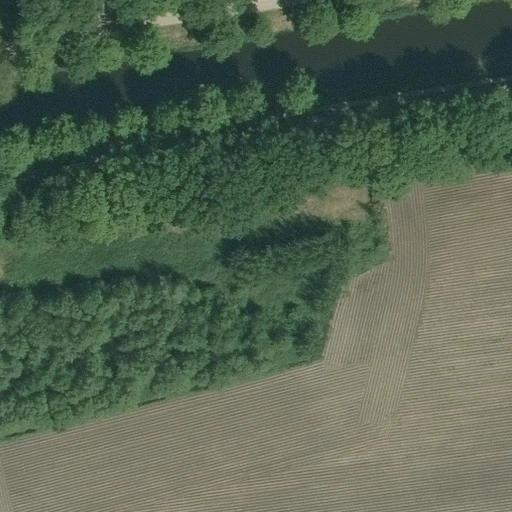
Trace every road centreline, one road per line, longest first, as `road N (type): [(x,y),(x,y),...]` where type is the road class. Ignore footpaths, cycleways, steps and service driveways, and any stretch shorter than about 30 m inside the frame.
road 1 (track): [(511,91),(0,195)]
road 2 (unclassified): [(0,49),(277,0)]
